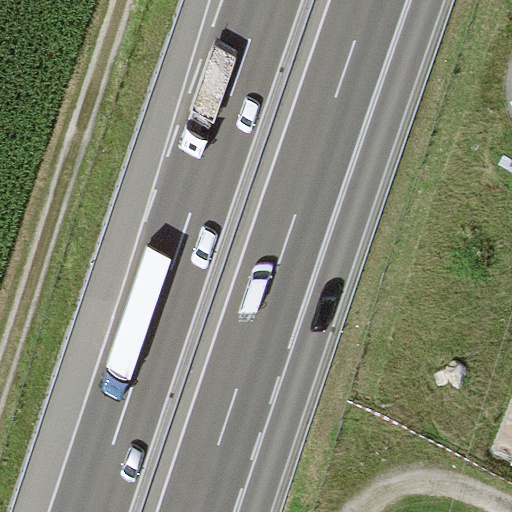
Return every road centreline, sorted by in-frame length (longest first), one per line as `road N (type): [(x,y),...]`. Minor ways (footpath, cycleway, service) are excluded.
road 1 (motorway): [(268,511),(443,0)]
road 2 (motorway): [(265,0),(92,511)]
road 3 (motorway): [(202,511),(370,0)]
road 4 (track): [(0,388),(124,0)]
road 5 (track): [(361,511),(400,484),(433,481),(511,509)]
